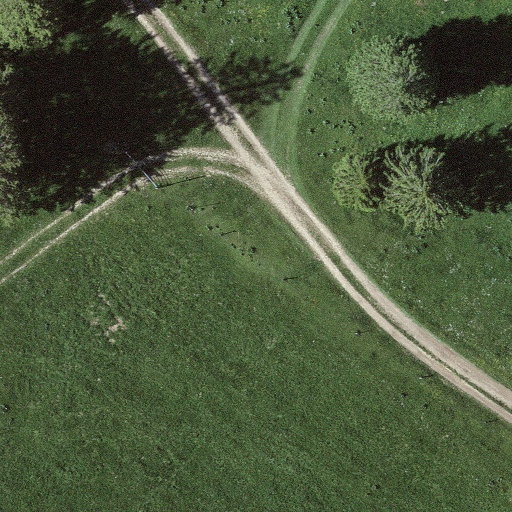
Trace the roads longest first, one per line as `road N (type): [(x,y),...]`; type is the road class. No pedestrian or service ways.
road 1 (track): [(284,189),(190,163),(0,272)]
road 2 (track): [(511,405),(414,338),(284,189)]
road 3 (track): [(329,0),(268,72),(284,189)]
